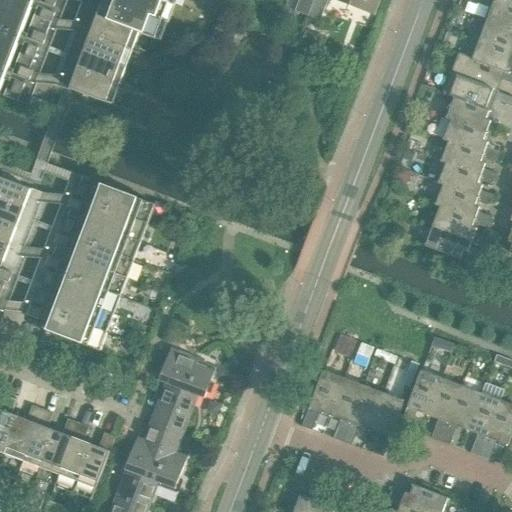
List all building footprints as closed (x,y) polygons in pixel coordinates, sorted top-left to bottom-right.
[(0,0),(0,92),(32,9),(35,0),(0,0)] [(156,41),(171,0),(116,0),(115,2),(110,0),(102,19),(139,33),(139,34),(156,41)] [(308,17),(314,0),(299,0),(295,12),(308,17)] [(320,22),(328,0),(314,0),(308,17),(320,22)] [(337,0),(372,13),(377,0),(337,0)] [(511,7),(495,1),(488,21),(511,29),(511,7)] [(132,51),(139,34),(139,33),(102,19),(96,37),(132,51)] [(511,29),(488,21),(481,40),(511,52),(511,29)] [(126,69),(132,51),(96,37),(89,55),(126,69)] [(511,52),(481,40),(473,59),(473,60),(504,72),(504,74),(509,75),(511,65),(511,52)] [(497,92),(504,74),(504,72),(473,60),(473,59),(459,54),(451,75),(497,92)] [(119,87),(126,69),(89,55),(82,73),(119,87)] [(112,106),(117,92),(119,87),(82,73),(75,92),(112,106)] [(489,113),(497,92),(451,75),(443,96),(454,100),(489,113)] [(511,106),(511,98),(506,96),(503,103),(511,106)] [(486,121),(489,113),(454,100),(446,120),(451,122),(486,135),(491,122),(486,121)] [(483,142),(486,135),(451,122),(443,142),(448,144),(483,157),(482,159),(493,163),(497,161),(500,153),(486,148),(488,144),(483,142)] [(480,164),(482,159),(483,157),(448,144),(441,163),(445,165),(480,179),(479,181),(490,185),(494,183),(497,175),(483,170),(485,166),(480,164)] [(478,185),(479,181),(480,179),(445,165),(438,185),(443,187),(477,200),(476,202),(487,206),(491,205),(494,196),(481,191),(482,187),(478,185)] [(0,200),(19,208),(26,189),(26,188),(0,178),(0,200)] [(100,352),(141,243),(155,207),(107,188),(101,186),(46,332),(100,352)] [(475,207),(476,202),(477,200),(443,187),(435,206),(440,208),(475,221),(474,224),(484,228),(488,226),(491,218),(478,213),(479,209),(475,207)] [(0,219),(12,224),(19,208),(0,200),(0,219)] [(472,228),(474,224),(475,221),(440,208),(433,227),(472,242),(471,246),(481,250),(485,248),(488,239),(475,234),(477,230),(472,228)] [(0,241),(5,244),(12,224),(0,219),(0,241)] [(468,253),(471,246),(472,242),(433,227),(425,248),(460,261),(463,252),(468,253)] [(205,399),(215,372),(197,366),(199,361),(171,350),(159,381),(166,384),(174,387),(173,390),(178,392),(176,398),(193,405),(196,395),(205,399)] [(239,368),(231,360),(225,367),(232,374),(239,368)] [(330,416),(343,381),(322,373),(302,428),(311,431),(319,412),(330,416)] [(428,416),(441,380),(420,373),(400,428),(409,431),(417,412),(428,416)] [(440,443),(461,388),(441,380),(428,416),(439,420),(431,439),(440,443)] [(342,443),(363,388),(343,381),(330,416),(341,420),(333,440),(342,443)] [(176,454),(193,405),(176,398),(178,392),(173,390),(174,387),(166,384),(145,442),(176,454)] [(369,431),(383,395),(363,388),(342,443),(351,446),(358,427),(369,431)] [(467,431),(481,395),(461,388),(440,443),(449,446),(456,427),(467,431)] [(383,458),(404,403),(383,395),(369,431),(380,435),(373,455),(383,458)] [(480,458),(500,403),(481,395),(467,431),(478,435),(471,454),(480,458)] [(0,459),(3,461),(20,419),(12,416),(17,401),(6,397),(0,411),(0,459)] [(508,446),(511,434),(511,407),(500,403),(480,458),(488,461),(496,442),(508,446)] [(21,468),(43,411),(32,406),(26,421),(20,419),(3,461),(21,468)] [(39,475),(55,432),(48,429),(53,414),(43,411),(21,468),(39,475)] [(57,482),(79,424),(68,420),(62,435),(55,432),(39,475),(57,482)] [(75,489),(91,446),(84,443),(89,428),(79,424),(57,482),(75,489)] [(93,496),(116,438),(104,434),(98,449),(91,446),(75,489),(93,496)] [(175,490),(187,458),(176,454),(145,442),(137,439),(125,471),(126,472),(158,483),(175,490)] [(147,511),(158,483),(126,472),(111,511),(147,511)] [(442,511),(448,499),(413,486),(410,495),(405,494),(404,498),(390,493),(387,501),(389,505),(400,509),(400,507),(414,511),(442,511)] [(334,511),(336,509),(301,496),(294,511),(334,511)]
